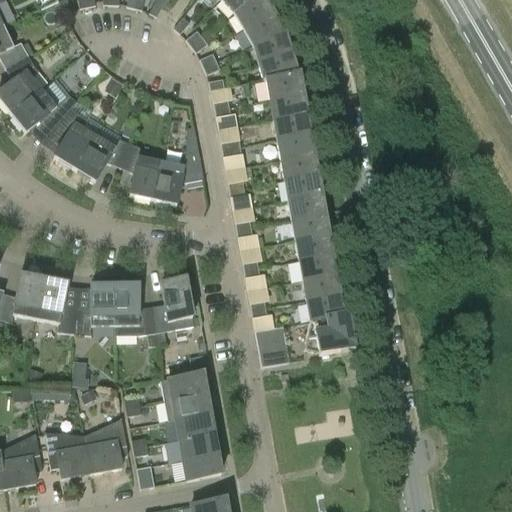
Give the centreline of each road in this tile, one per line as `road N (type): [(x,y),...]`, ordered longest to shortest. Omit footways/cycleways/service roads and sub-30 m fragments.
road 1 (residential): [(415,511),(333,73),(301,0)]
road 2 (residential): [(223,245),(196,87),(150,52),(96,47)]
road 3 (residential): [(264,481),(223,245)]
road 4 (residential): [(223,245),(124,233),(66,214),(0,174)]
road 5 (residential): [(94,511),(264,481)]
